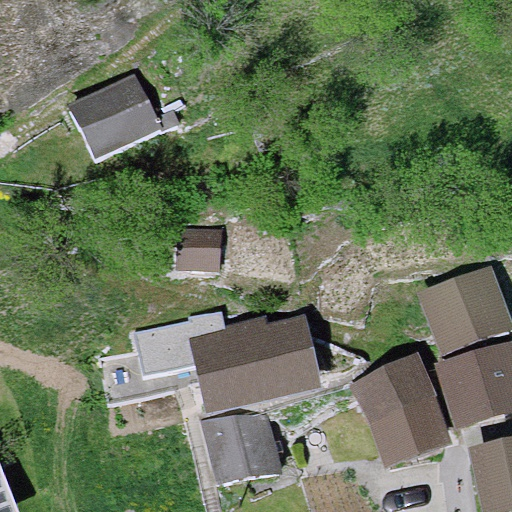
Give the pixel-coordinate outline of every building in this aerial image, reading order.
[(161,144),(130,84),(62,119),(93,179),(161,144)] [(221,233),(173,231),(171,282),(219,283),(221,233)] [(476,271),(403,296),(427,362),(499,337),(476,271)] [(189,325),(133,337),(142,380),(193,370),(205,428),(261,416),(318,404),(303,330),(267,338),(264,325),(224,334),(220,314),(188,321),(189,325)] [(511,365),(507,349),(435,371),(454,434),(511,416),(511,365)] [(405,366),(341,388),(371,471),(434,449),(405,366)] [(218,496),(275,485),(261,416),(205,428),(218,496)] [(511,511),(511,446),(455,462),(469,511),(511,511)]
